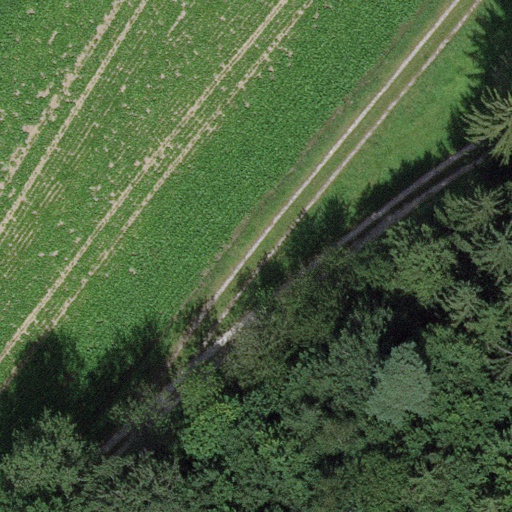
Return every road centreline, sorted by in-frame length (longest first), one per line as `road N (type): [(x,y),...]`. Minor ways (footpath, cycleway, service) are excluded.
road 1 (track): [(50,511),(152,403),(385,207),(511,134)]
road 2 (track): [(152,403),(351,168),(476,0)]
